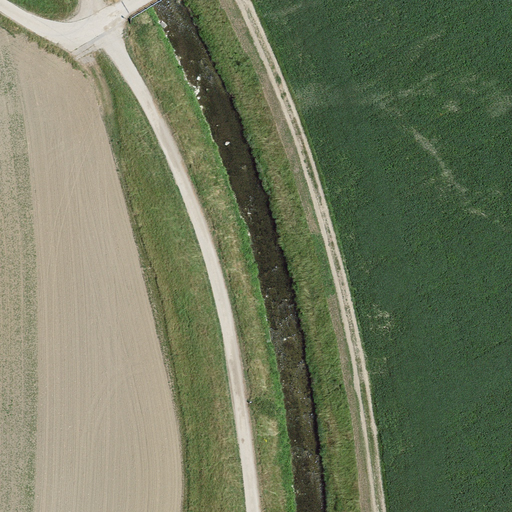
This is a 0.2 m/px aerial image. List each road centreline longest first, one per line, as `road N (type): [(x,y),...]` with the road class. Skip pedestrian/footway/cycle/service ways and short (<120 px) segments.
road 1 (track): [(262,511),(230,312),(203,212),(172,136),(94,0)]
road 2 (track): [(376,511),(370,447),(309,192),(233,0)]
road 3 (track): [(14,0),(60,26),(106,23),(128,0)]
